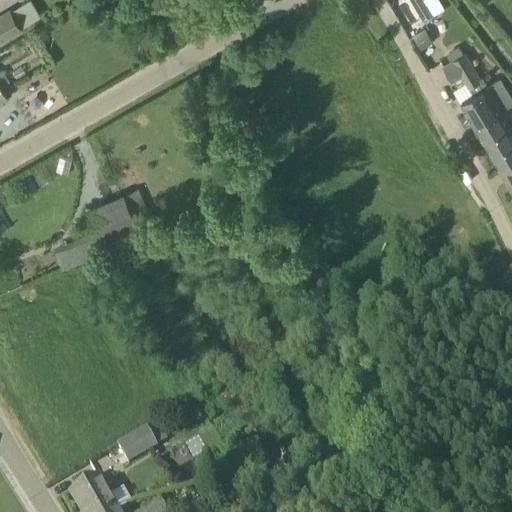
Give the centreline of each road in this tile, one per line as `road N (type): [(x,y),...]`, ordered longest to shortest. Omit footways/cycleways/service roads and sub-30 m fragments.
road 1 (tertiary): [(0,162),(290,0)]
road 2 (unclassified): [(511,233),(377,0)]
